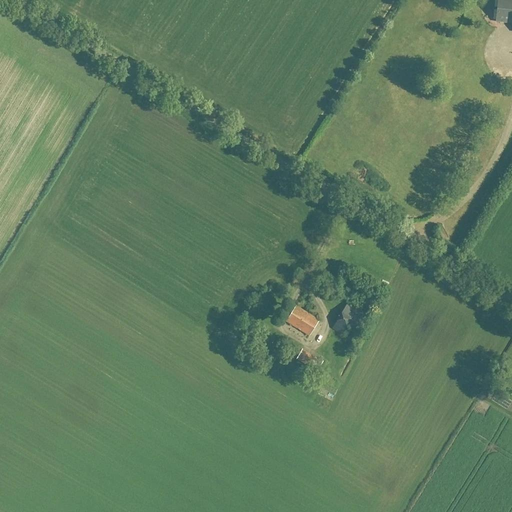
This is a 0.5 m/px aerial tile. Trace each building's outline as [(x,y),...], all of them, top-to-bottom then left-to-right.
[(511,0),(497,0),(495,22),(511,24),(511,0)] [(357,325),(364,313),(348,303),(331,329),(341,335),(350,320),(357,325)] [(309,336),(318,321),(295,307),(286,322),(309,336)] [(272,344),(275,339),(268,335),(265,340),(272,344)] [(265,355),(268,349),(250,337),(244,346),(254,352),(256,350),(265,355)]
